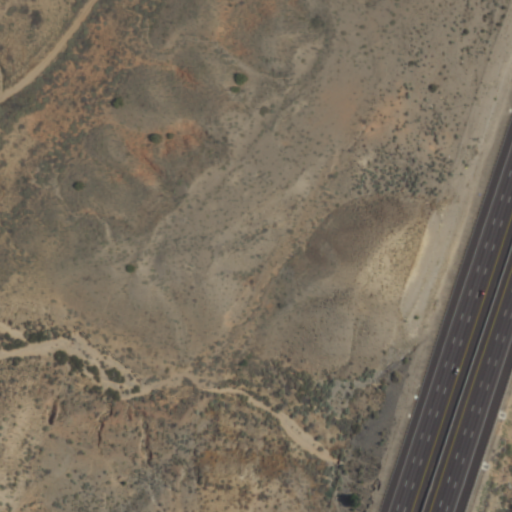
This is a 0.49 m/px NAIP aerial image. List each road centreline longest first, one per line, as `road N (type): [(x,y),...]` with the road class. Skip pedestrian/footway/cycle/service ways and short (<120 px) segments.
road 1 (motorway): [(511,169),(393,511)]
road 2 (motorway): [(436,511),(511,300)]
